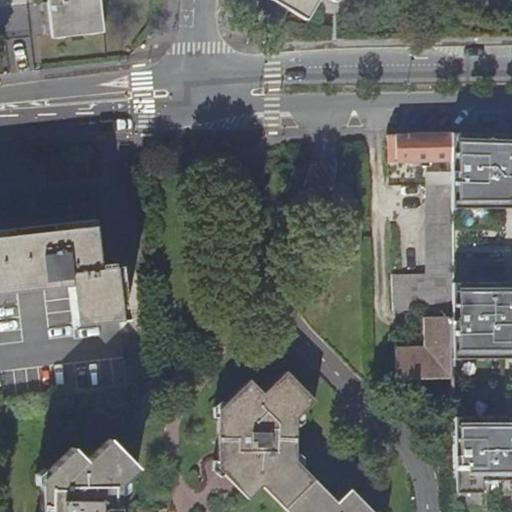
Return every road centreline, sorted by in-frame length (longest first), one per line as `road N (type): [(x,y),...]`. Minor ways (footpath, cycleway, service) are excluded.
road 1 (tertiary): [(511,69),(198,77)]
road 2 (tertiary): [(198,109),(511,105)]
road 3 (tertiary): [(198,77),(0,95)]
road 4 (tertiary): [(0,119),(198,109)]
